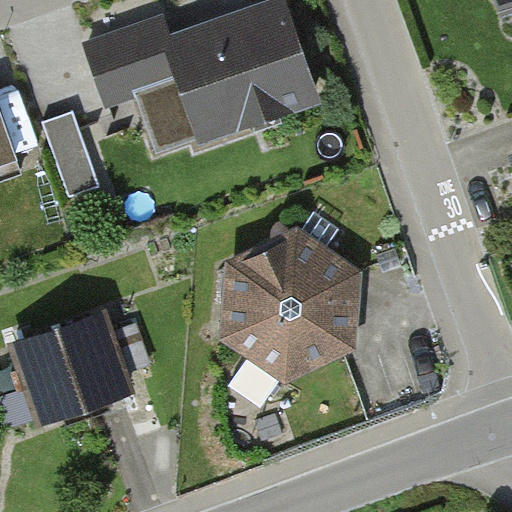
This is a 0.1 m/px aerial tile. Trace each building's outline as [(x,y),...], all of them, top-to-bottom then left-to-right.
[(511,0),(487,0),(493,17),(511,10),(511,0)] [(161,14),(79,40),(101,109),(164,89),(184,150),(305,111),(273,13),(171,46),(161,14)] [(0,182),(24,173),(0,108),(0,182)] [(84,110),(55,117),(72,190),(101,183),(84,110)] [(358,282),(295,234),(223,265),(218,342),(276,391),(350,361),(358,282)] [(114,322),(14,353),(37,427),(138,396),(114,322)]
